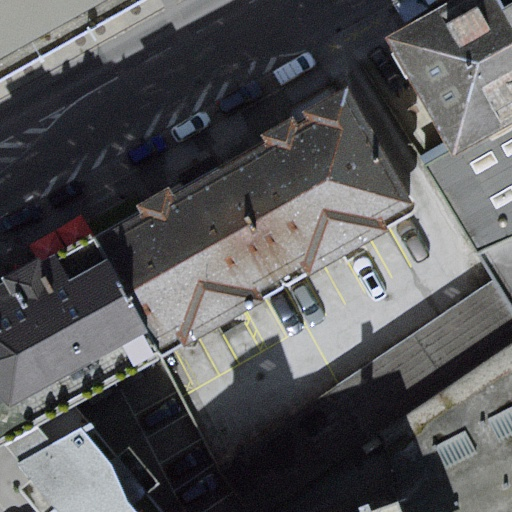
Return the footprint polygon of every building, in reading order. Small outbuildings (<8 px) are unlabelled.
[(0,0),(0,78),(142,0),(0,0)] [(511,0),(497,0),(491,4),(511,40),(511,0)] [(511,40),(491,4),(399,56),(475,188),(511,167),(511,40)] [(346,105),(100,240),(170,357),(409,215),(346,105)] [(170,357),(100,240),(0,300),(0,452),(4,457),(74,414),(170,357)] [(74,414),(4,457),(44,511),(155,511),(145,497),(161,485),(135,450),(113,466),(74,414)]
